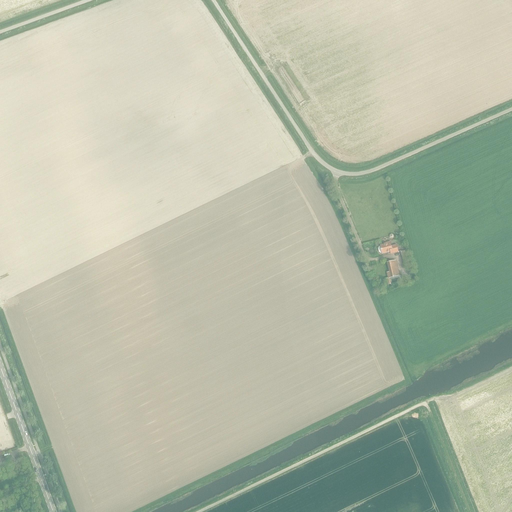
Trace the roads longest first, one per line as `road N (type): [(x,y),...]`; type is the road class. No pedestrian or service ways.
road 1 (unclassified): [(211,0),(319,160),(336,172),(372,170),(511,109)]
road 2 (track): [(198,511),(419,404),(428,407),(468,511)]
road 3 (secondary): [(52,511),(0,366)]
